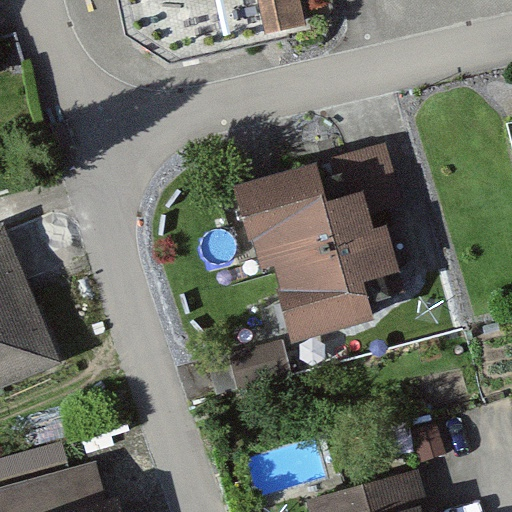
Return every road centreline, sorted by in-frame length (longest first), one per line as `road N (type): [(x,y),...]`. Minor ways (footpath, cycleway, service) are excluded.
road 1 (residential): [(93,139),(511,44)]
road 2 (residential): [(216,511),(93,139)]
road 3 (residential): [(93,139),(56,0)]
